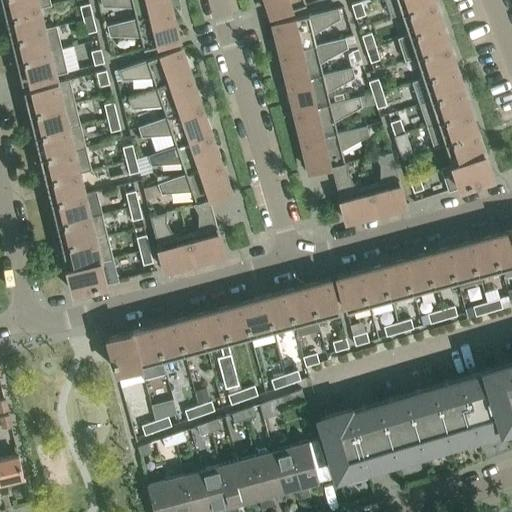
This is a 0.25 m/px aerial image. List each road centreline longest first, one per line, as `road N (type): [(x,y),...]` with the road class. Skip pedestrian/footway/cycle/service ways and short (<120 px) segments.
road 1 (residential): [(211,0),(287,262)]
road 2 (residential): [(28,321),(84,316),(287,262)]
road 3 (residential): [(287,262),(511,201)]
road 4 (residential): [(511,326),(320,383)]
road 5 (residential): [(28,321),(5,203)]
